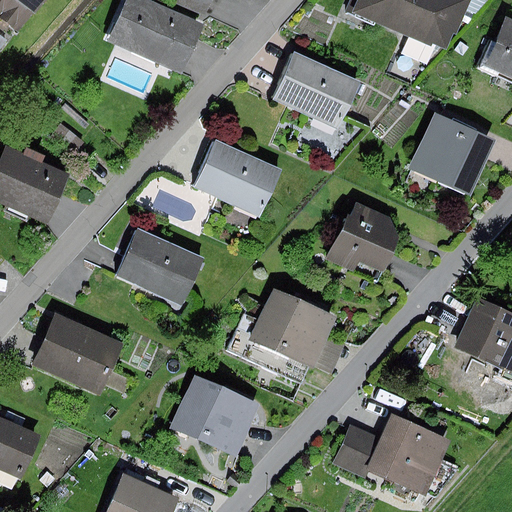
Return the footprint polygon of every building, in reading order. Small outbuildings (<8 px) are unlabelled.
[(44,0),(0,0),(0,19),(17,33),(44,0)] [(182,74),(204,26),(153,3),(154,0),(127,0),(109,42),(182,74)] [(206,15),(212,0),(169,0),(206,15)] [(403,32),(416,0),(349,0),(345,12),(375,25),(376,22),(403,32)] [(416,0),(403,32),(444,49),(451,33),(456,35),(467,11),(471,0),(416,0)] [(471,0),(467,11),(475,14),(487,0),(471,0)] [(511,21),(506,19),(495,43),(490,40),(478,68),(498,77),(501,72),(511,77),(511,21)] [(293,53),(272,100),(337,130),(359,83),(293,53)] [(492,137),(436,113),(412,168),(468,193),(492,137)] [(60,124),(49,137),(72,157),(83,143),(60,124)] [(281,167),(219,138),(198,184),(260,213),(281,167)] [(23,154),(6,146),(0,159),(0,203),(48,225),(70,174),(42,162),(45,157),(26,148),(23,154)] [(352,217),(349,216),(330,260),(353,269),(357,261),(384,272),(398,238),(391,218),(358,204),(352,217)] [(205,256),(136,228),(116,276),(185,305),(205,256)] [(238,329),(229,349),(300,379),(307,363),(314,366),(326,340),(335,318),(272,291),(252,336),(238,329)] [(511,313),(477,299),(456,348),(504,369),(500,377),(511,381),(511,313)] [(122,339),(55,311),(33,363),(99,392),(122,339)] [(326,340),(314,366),(332,374),(343,348),(326,340)] [(256,404),(197,377),(175,424),(234,451),(256,404)] [(450,440),(393,415),(385,436),(383,439),(368,471),(425,497),(428,492),(435,497),(459,466),(442,459),(450,440)] [(38,435),(0,416),(0,485),(12,491),(38,435)] [(368,471),(383,439),(351,425),(333,465),(364,479),(368,471)] [(172,511),(179,498),(125,473),(107,511),(172,511)]
